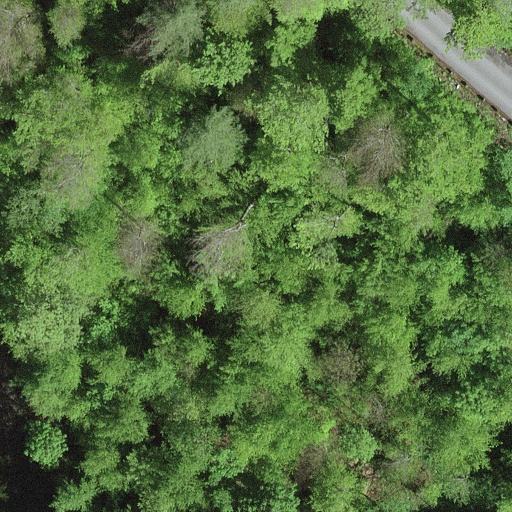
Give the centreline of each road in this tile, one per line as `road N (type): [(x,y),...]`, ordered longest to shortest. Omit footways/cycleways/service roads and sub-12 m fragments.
road 1 (unclassified): [(410,0),(511,90)]
road 2 (track): [(0,394),(26,511)]
